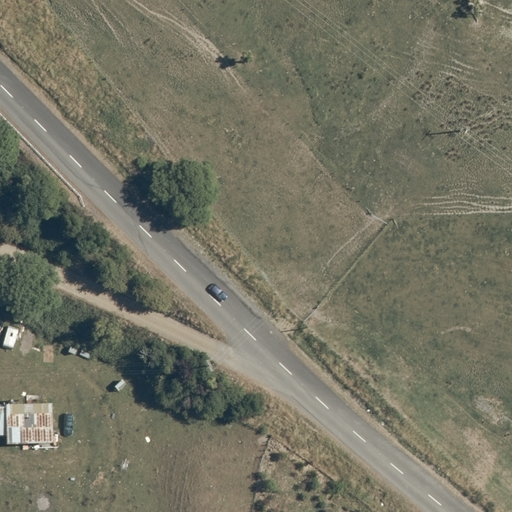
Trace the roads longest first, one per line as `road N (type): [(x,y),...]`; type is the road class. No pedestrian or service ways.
road 1 (unclassified): [(0,101),(173,286),(391,477),(442,511)]
road 2 (track): [(0,300),(112,316),(215,352),(246,350)]
